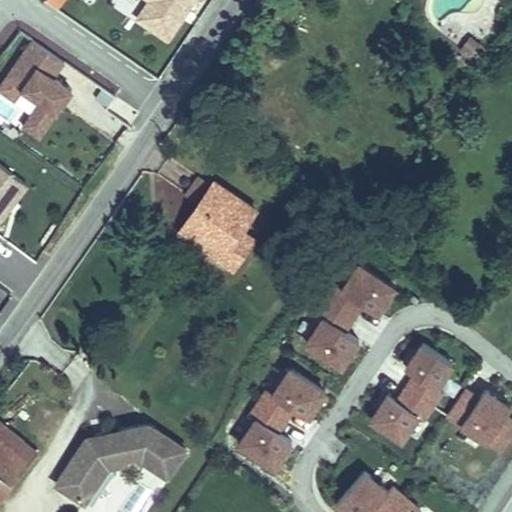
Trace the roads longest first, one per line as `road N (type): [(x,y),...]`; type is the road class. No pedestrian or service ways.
road 1 (residential): [(0,345),(167,107)]
road 2 (residential): [(0,18),(38,17),(167,107)]
road 3 (residential): [(167,107),(229,0)]
